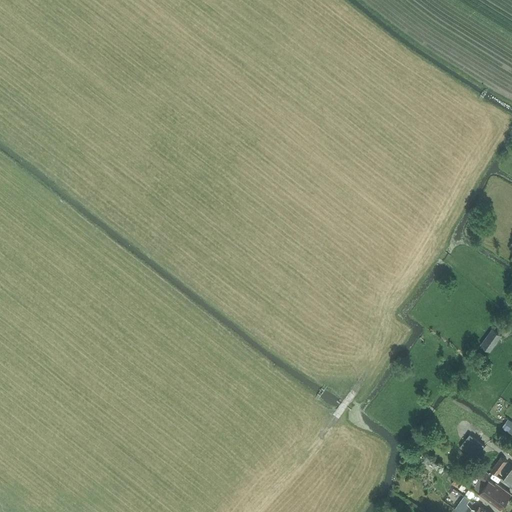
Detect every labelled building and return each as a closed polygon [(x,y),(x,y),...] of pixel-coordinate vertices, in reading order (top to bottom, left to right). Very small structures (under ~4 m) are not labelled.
[(490,352),(501,335),(492,329),(480,345),(490,352)] [(457,441),(464,430),(459,427),(452,438),(457,441)] [(474,458),(484,446),(469,434),(460,447),(474,458)] [(497,475),(507,461),(501,456),(499,458),(500,459),(491,471),(497,475)] [(489,474),(475,464),(469,472),(479,479),(474,486),(474,488),(475,490),(479,493),(479,494),(499,509),(501,506),(502,508),(505,507),(508,503),(507,501),(506,499),(511,492),(494,480),(492,483),(488,480),(486,483),(484,481),(489,474)] [(511,486),(511,467),(503,480),(511,486)] [(455,488),(460,481),(455,478),(450,484),(455,488)] [(479,507),(469,500),(460,511),(493,511),(481,503),(479,507)]
